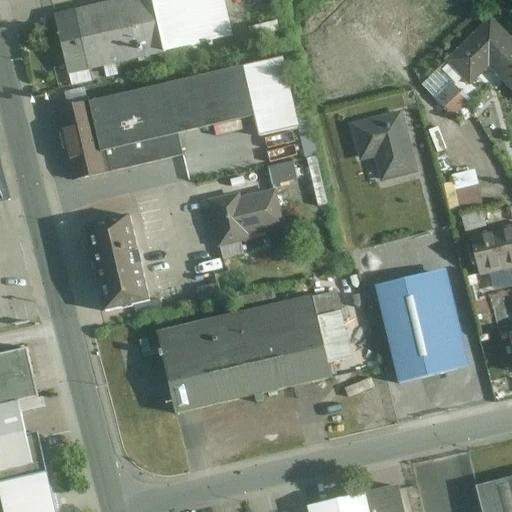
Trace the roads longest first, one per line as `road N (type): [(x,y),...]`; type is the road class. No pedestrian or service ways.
road 1 (residential): [(115,508),(0,60)]
road 2 (residential): [(115,508),(511,418)]
